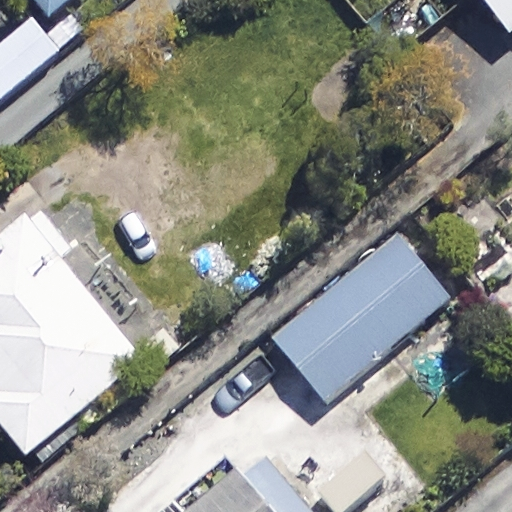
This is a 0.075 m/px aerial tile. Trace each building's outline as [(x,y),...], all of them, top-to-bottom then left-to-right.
[(27,0),(44,20),(67,0),(27,0)] [(511,0),(468,0),(500,38),(511,28),(511,0)] [(0,96),(56,51),(31,19),(0,44),(0,96)] [(55,249),(25,213),(0,234),(0,435),(20,459),(135,363),(46,256),(55,249)] [(440,310),(387,245),(262,348),(314,411),(387,350),(424,395),(466,360),(431,318),(440,310)] [(247,511),(213,474),(171,511),(247,511)]
